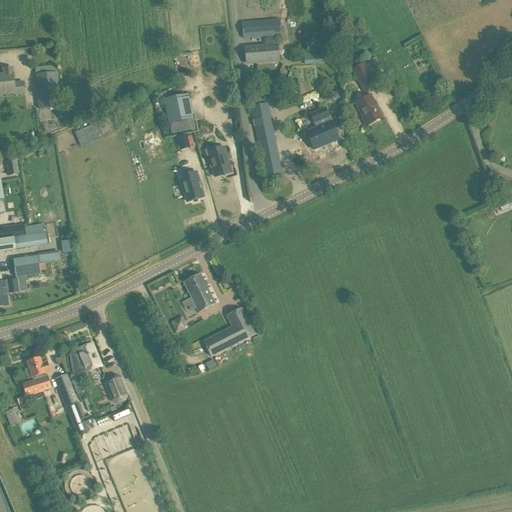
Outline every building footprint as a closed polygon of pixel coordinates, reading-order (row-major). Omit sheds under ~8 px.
[(280,20),(241,23),(243,39),(281,36),(280,20)] [(278,46),(246,49),(247,61),(279,58),(278,46)] [(357,49),(342,57),(344,62),(360,54),(357,49)] [(333,51),(304,54),(305,65),(334,62),(333,51)] [(364,62),(351,70),(364,93),(377,86),(364,62)] [(4,74),(0,74),(0,94),(15,93),(15,95),(24,94),(23,84),(15,85),(13,69),(4,69),(4,74)] [(58,72),(36,75),(38,110),(61,108),(58,72)] [(391,79),(381,83),(386,93),(395,89),(391,79)] [(271,82),(261,84),(263,94),(272,92),(271,82)] [(206,89),(207,101),(223,100),(222,88),(206,89)] [(188,95),(164,99),(171,134),(195,129),(188,95)] [(370,95),(355,104),(363,118),(362,119),(366,126),(381,117),(377,109),(378,108),(370,95)] [(268,103),(251,107),(265,176),(282,173),(268,103)] [(316,128),(306,132),(313,150),(339,140),(337,136),(338,134),(338,132),(337,130),(335,130),(331,121),(330,122),(325,108),(310,114),(316,128)] [(32,143),(29,137),(23,140),(26,145),(32,143)] [(224,148),(208,152),(215,177),(231,173),(224,148)] [(16,159),(5,161),(8,176),(19,174),(16,159)] [(203,197),(196,173),(180,178),(182,185),(187,202),(203,197)] [(24,225),(3,227),(3,231),(4,231),(5,238),(15,236),(15,237),(25,235),(24,225)] [(25,235),(15,237),(17,250),(48,244),(46,232),(25,235)] [(5,238),(0,238),(0,252),(17,250),(15,237),(15,236),(5,238)] [(45,270),(44,263),(39,264),(38,256),(13,260),(16,278),(41,274),(41,271),(45,270)] [(201,274),(184,283),(199,312),(216,304),(201,274)] [(0,282),(0,307),(9,306),(7,294),(19,292),(17,280),(0,282)] [(233,330),(204,345),(210,357),(254,335),(241,309),(226,317),(233,330)] [(92,344),(75,351),(76,353),(71,355),(75,375),(84,372),(84,373),(101,366),(92,344)] [(42,358),(28,362),(33,378),(46,374),(46,373),(51,372),(48,362),(43,364),(42,358)] [(107,378),(105,384),(112,401),(117,404),(125,401),(127,395),(120,378),(114,375),(107,378)] [(46,376),(22,384),(27,397),(28,397),(38,393),(51,389),(46,376)] [(69,379),(58,383),(77,434),(78,434),(79,439),(90,435),(88,430),(86,424),(79,427),(73,410),(80,407),(69,379)] [(85,391),(80,380),(73,382),(78,394),(85,391)] [(9,407),(0,410),(0,411),(6,424),(15,420),(9,407)] [(66,454),(62,453),(60,454),(58,461),(59,463),(64,464),(65,462),(67,456),(66,454)] [(70,476),(68,492),(81,494),(83,478),(70,476)]
